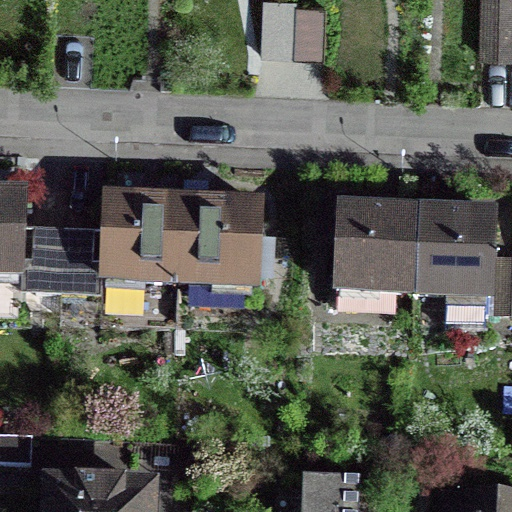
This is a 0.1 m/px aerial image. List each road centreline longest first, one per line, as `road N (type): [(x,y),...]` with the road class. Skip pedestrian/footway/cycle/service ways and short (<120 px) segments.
road 1 (residential): [(511,135),(0,112)]
road 2 (unknown): [(271,124),(244,0)]
